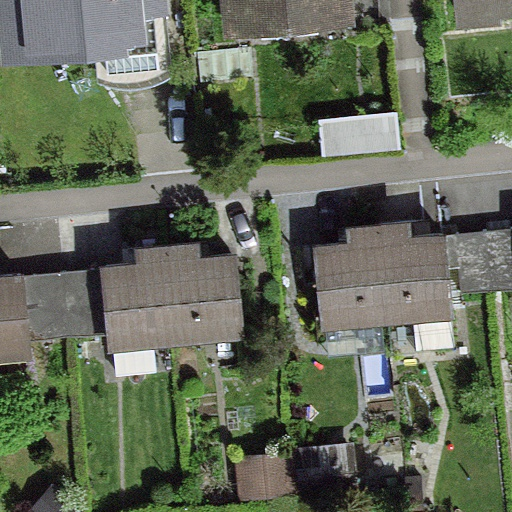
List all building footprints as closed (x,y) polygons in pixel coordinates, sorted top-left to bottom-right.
[(134,0),(20,0),(25,47),(138,36),(134,0)] [(224,0),(227,28),(330,18),(328,0),(224,0)] [(511,0),(452,0),(454,12),(511,6),(511,0)] [(390,114),(316,122),(321,155),(395,149),(390,114)] [(403,237),(402,223),(373,226),(382,317),(407,314),(412,350),(449,347),(438,234),(403,237)] [(346,243),(311,246),(318,323),(382,317),(373,226),(345,228),(346,243)] [(511,288),(511,268),(508,228),(451,233),(456,293),(511,288)] [(192,258),(191,244),(162,246),(171,337),(234,331),(227,254),(192,258)] [(135,263),(101,266),(108,343),(171,337),(162,246),(134,249),(135,263)] [(95,332),(89,269),(28,275),(34,339),(95,332)] [(0,276),(0,353),(23,351),(16,275),(0,276)] [(345,447),(289,453),(293,496),(349,490),(345,447)] [(260,475),(252,476),(254,496),(287,493),(283,453),(258,456),(260,475)] [(27,499),(18,504),(15,511),(41,511),(42,511),(37,502),(27,499)]
